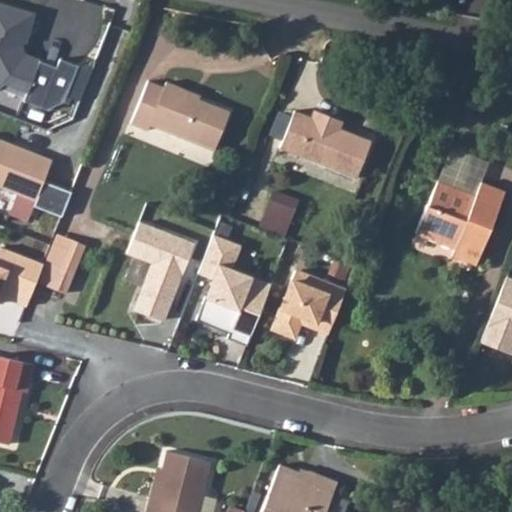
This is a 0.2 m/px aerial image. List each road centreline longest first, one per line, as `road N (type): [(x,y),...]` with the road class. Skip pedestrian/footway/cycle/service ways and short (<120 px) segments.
road 1 (residential): [(50,511),(80,438),(114,408),(159,387),(202,386),(379,429),(511,426)]
road 2 (unclassified): [(511,55),(251,0)]
